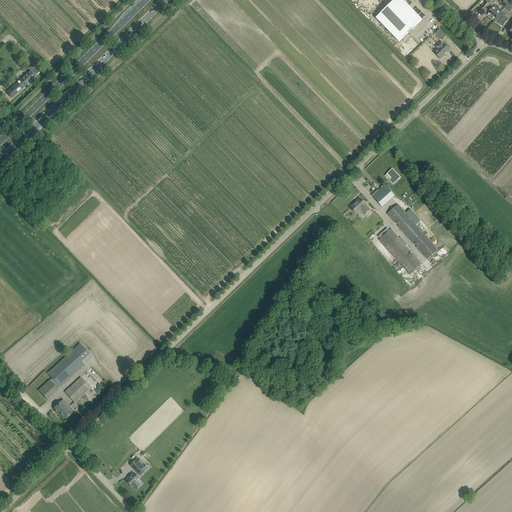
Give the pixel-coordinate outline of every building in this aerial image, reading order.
[(376,18),(399,42),(422,20),(402,0),(390,0),(393,2),(376,18)] [(487,0),(486,2),(483,5),(480,9),(486,13),(489,10),(489,9),(487,7),(489,4),(489,3),(491,0),(487,0)] [(506,0),(504,0),(501,5),(506,9),(510,3),(506,0)] [(493,7),(490,11),(487,15),(495,21),(503,11),(496,5),(494,8),(493,7)] [(503,11),(495,21),(503,27),(508,20),(500,14),(503,11)] [(446,36),(440,30),(436,33),(442,40),(446,36)] [(435,53),(437,56),(440,59),(450,50),(444,44),(443,44),(441,42),(436,46),(439,49),(435,53)] [(30,71),(21,80),(26,85),(35,77),(36,77),(35,77),(36,76),(37,76),(36,76),(39,73),(34,67),(32,69),(30,68),(29,70),(28,69),(30,71)] [(26,85),(21,80),(11,89),(8,92),(13,97),(13,98),(26,85)] [(392,169),(387,174),(391,178),(389,180),(393,184),(400,177),(392,169)] [(372,195),(381,207),(394,196),(385,185),(372,195)] [(365,214),(369,210),(365,206),(366,205),(360,199),(350,208),(356,214),(361,210),(365,214)] [(387,214),(395,223),(396,222),(398,225),(398,226),(414,244),(414,243),(417,246),(416,247),(427,259),(438,250),(415,225),(406,214),(398,205),(387,214)] [(406,214),(415,225),(418,223),(408,211),(406,214)] [(387,228),(378,236),(381,239),(390,231),(387,228)] [(379,240),(383,244),(410,275),(422,264),(391,230),(390,231),(381,239),(379,240)] [(52,378),(50,381),(58,389),(84,365),(82,362),(90,355),(80,344),(72,351),(60,362),(47,373),(52,378)] [(75,403),(91,388),(81,378),(65,392),(75,403)] [(58,389),(50,381),(38,391),(47,400),(58,390),(58,389)] [(104,382),(95,391),(98,395),(108,386),(104,382)] [(63,400),(54,408),(65,420),(74,411),(63,400)] [(140,476),(147,468),(138,458),(130,465),(140,476)] [(133,473),(131,474),(128,478),(129,479),(126,482),(132,487),(133,487),(136,490),(140,486),(136,481),(138,478),(133,473)]
